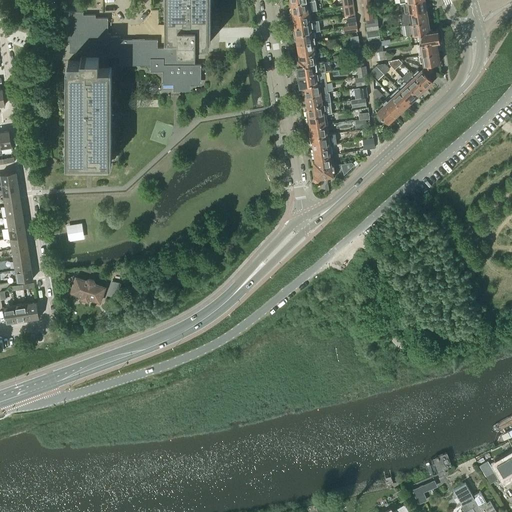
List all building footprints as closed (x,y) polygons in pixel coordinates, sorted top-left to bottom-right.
[(167,37),(169,37),(178,37),(178,48),(190,48),(196,48),(196,43),(209,43),(208,0),(166,0),(167,24),(167,37)] [(291,7),(290,8),(290,13),(310,10),(317,9),(315,0),(309,0),(308,0),(290,3),(291,7)] [(363,0),(364,9),(371,8),(369,0),(363,0)] [(423,0),(417,0),(400,3),(401,14),(407,13),(425,10),(424,5),(425,4),(425,1),(424,0),(423,0)] [(344,6),(345,16),(355,14),(353,4),(344,6)] [(364,9),(366,20),(373,19),(371,8),(364,9)] [(310,10),(290,13),(291,19),(293,20),(294,23),(311,21),(310,10)] [(407,13),(401,14),(403,25),(409,24),(427,20),(425,10),(407,13)] [(83,11),(64,11),(64,40),(73,40),(73,52),(87,52),(87,54),(87,56),(99,56),(99,66),(108,66),(108,56),(120,56),(120,65),(151,64),(150,71),(163,71),(163,80),(175,80),(175,86),(188,86),(188,80),(201,80),(201,64),(195,64),(195,51),(190,51),(190,48),(178,48),(178,37),(169,37),(169,47),(157,47),(157,39),(138,39),(138,36),(135,36),(132,36),(132,39),(120,39),(120,36),(111,36),(111,33),(108,33),(108,17),(95,17),(95,14),(83,14),(83,11)] [(348,26),(357,24),(356,17),(347,18),(348,26)] [(373,19),(366,20),(367,31),(379,29),(377,18),(373,19)] [(294,27),(293,28),(294,34),(313,31),(320,30),(318,20),(311,21),(294,23),(294,27)] [(409,24),(404,24),(406,35),(411,35),(419,33),(429,31),(427,20),(409,24)] [(357,31),(356,25),(345,26),(345,33),(357,31)] [(367,31),(369,42),(380,40),(378,29),(367,31)] [(429,31),(419,33),(420,44),(435,42),(439,41),(437,30),(429,31)] [(313,31),(294,34),(294,40),(296,40),(297,44),(315,41),(313,31)] [(358,35),(350,37),(351,44),(359,43),(358,35)] [(380,40),(369,42),(371,52),(383,50),(381,40),(380,40)] [(315,41),(297,44),(298,54),(316,51),(315,41)] [(420,44),(418,44),(420,55),(437,52),(435,42),(420,44)] [(360,45),(350,46),(352,57),(362,55),(360,45)] [(375,52),(376,61),(388,59),(386,50),(375,52)] [(299,58),(297,58),(298,65),(316,62),(318,62),(317,56),(322,56),(321,51),(316,51),(298,54),(299,58)] [(437,52),(420,55),(421,62),(424,62),(424,68),(432,70),(431,64),(439,63),(437,52)] [(364,65),(362,55),(352,57),(353,67),(364,65)] [(110,66),(108,66),(99,66),(99,56),(87,56),(84,56),(81,56),(81,60),(68,60),(68,163),(110,163),(110,66)] [(402,62),(399,58),(388,60),(389,62),(394,69),(402,62)] [(298,65),(296,65),(298,75),(317,72),(325,71),(323,61),(318,62),(316,62),(298,65)] [(378,64),(376,66),(384,74),(390,68),(385,63),(378,64)] [(376,66),(372,70),(372,73),(378,79),(384,74),(376,66)] [(418,70),(413,75),(425,88),(439,75),(439,73),(432,70),(424,68),(420,72),(418,70)] [(317,72),(298,75),(300,86),(301,85),(321,82),(326,82),(325,71),(317,72)] [(410,71),(402,78),(405,82),(418,95),(418,94),(420,94),(422,92),(422,91),(425,88),(413,75),(410,71)] [(367,84),(365,76),(355,77),(356,86),(367,84)] [(321,82),(301,85),(303,92),(304,92),(305,96),(322,93),(328,92),(326,82),(321,82)] [(405,82),(398,89),(410,102),(413,99),(414,99),(416,97),(417,96),(418,95),(405,82)] [(366,85),(353,87),(355,97),(367,96),(366,85)] [(377,88),(373,88),(373,90),(379,97),(382,94),(377,88)] [(398,89),(391,96),(403,109),(404,108),(405,108),(407,106),(407,104),(410,102),(398,89)] [(322,93),(305,96),(306,106),(324,103),(330,102),(329,92),(328,92),(322,93)] [(391,96),(383,103),(395,116),(398,113),(400,113),(402,111),(402,110),(403,109),(391,96)] [(365,97),(351,99),(352,106),(366,104),(365,97)] [(307,110),(305,111),(306,116),(326,113),(332,113),(330,102),(324,103),(306,106),(307,110)] [(383,103),(376,110),(379,113),(377,115),(377,118),(381,122),(384,122),(386,121),(388,123),(395,116),(383,103)] [(326,113),(306,116),(307,122),(309,123),(310,127),(327,124),(326,113)] [(365,118),(355,119),(355,128),(366,127),(365,118)] [(310,130),(309,131),(310,137),(329,134),(327,124),(310,127),(310,130)] [(9,130),(0,131),(0,141),(1,148),(12,146),(9,130)] [(329,134),(310,137),(310,143),(312,143),(313,147),(330,144),(337,143),(335,133),(329,134)] [(373,137),(362,138),(364,149),(375,147),(373,137)] [(330,144),(313,147),(314,157),(332,155),(330,144)] [(315,161),(313,161),(314,168),(334,165),(332,155),(314,157),(315,161)] [(351,162),(341,163),(343,174),(354,164),(351,162)] [(315,174),(313,176),(314,179),(316,180),(318,180),(320,178),(335,175),(334,165),(314,168),(315,174)] [(0,184),(2,184),(2,185),(18,182),(16,171),(0,174),(0,173),(0,184)] [(2,185),(4,195),(20,193),(18,182),(2,185)] [(4,195),(5,206),(21,204),(20,193),(4,195)] [(5,206),(7,217),(23,214),(21,204),(5,206)] [(7,217),(9,227),(25,225),(23,214),(7,217)] [(82,222),(66,224),(68,240),(84,238),(82,222)] [(9,227),(10,238),(26,236),(25,225),(9,227)] [(10,238),(12,249),(28,246),(26,236),(10,238)] [(12,249),(14,259),(30,257),(28,246),(12,249)] [(14,259),(16,270),(31,268),(30,257),(14,259)] [(31,268),(16,270),(17,281),(33,279),(31,268)] [(81,299),(89,302),(90,299),(100,302),(106,288),(95,284),(95,283),(94,281),(90,279),(87,280),(87,281),(76,277),(71,292),(81,296),(81,299)] [(37,302),(26,304),(28,319),(39,318),(37,302)] [(26,304),(15,305),(18,321),(28,319),(26,304)] [(18,321),(15,305),(4,307),(7,323),(18,321)] [(506,480),(511,476),(511,455),(496,464),(506,480)] [(487,461),(480,465),(490,482),(498,478),(487,461)] [(434,479),(412,489),(418,503),(427,499),(424,491),(437,485),(434,479)] [(462,505),(466,503),(470,509),(464,511),(496,511),(490,500),(488,501),(480,491),(473,495),(465,482),(453,489),(462,505)]
